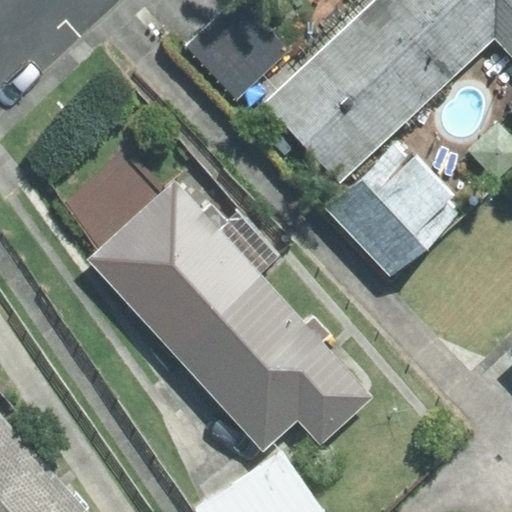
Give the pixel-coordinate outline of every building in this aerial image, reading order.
[(244,0),(236,0),(187,45),(237,98),(290,50),(244,0)] [(495,39),(511,56),(511,0),(369,0),(261,103),(340,186),(495,39)] [(511,165),(511,136),(498,122),(469,150),(498,179),(511,165)] [(466,211),(399,139),(326,206),(393,278),(466,211)] [(176,353),(261,277),(175,182),(90,260),(176,353)] [(261,277),(176,353),(263,449),(298,417),(321,443),(371,397),(261,277)] [(74,485),(0,403),(0,511),(116,511),(84,476),(74,485)] [(318,511),(279,455),(199,510),(200,511),(318,511)]
